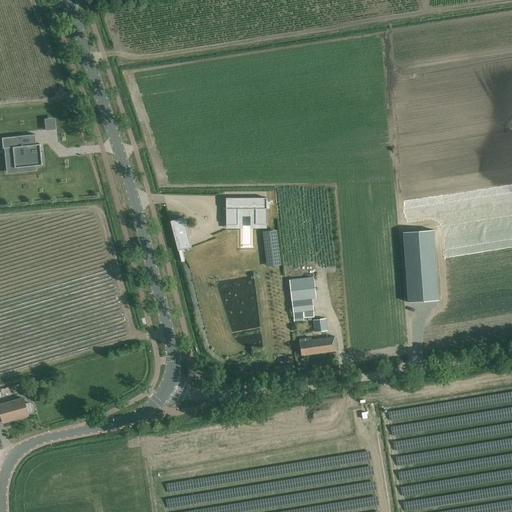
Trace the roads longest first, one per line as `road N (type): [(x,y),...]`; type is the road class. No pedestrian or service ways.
road 1 (tertiary): [(169,386),(173,359),(151,260),(66,0)]
road 2 (unclassified): [(511,353),(283,390),(197,396),(169,386)]
road 3 (tertiary): [(3,511),(6,465),(18,451),(123,423),(147,412),(169,386)]
